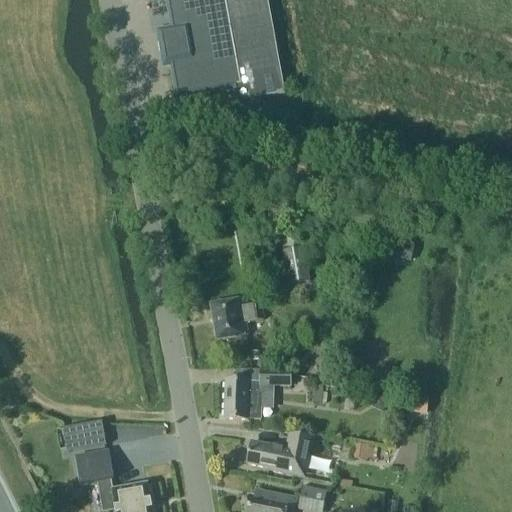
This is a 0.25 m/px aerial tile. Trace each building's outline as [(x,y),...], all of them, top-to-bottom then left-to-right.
[(157,0),(162,1),(169,1),(174,29),(159,32),(165,65),(172,64),(178,97),(235,87),(237,102),(285,94),(268,0),(157,0)] [(392,243),(388,257),(410,262),(413,248),(392,243)] [(302,248),(287,251),(281,252),(286,284),(308,280),(302,248)] [(245,324),(260,321),(263,320),(260,304),(242,307),(240,300),(207,306),(214,343),(247,337),(245,324)] [(291,372),(259,371),(259,384),(250,383),(250,382),(225,381),(224,422),(248,423),(248,421),(261,421),(261,411),(273,411),(274,388),(291,388),(291,372)] [(426,415),(427,401),(413,400),(411,414),(426,415)] [(106,447),(102,423),(63,430),(67,454),(106,447)] [(274,445),(274,447),(251,443),(246,467),(268,471),(268,473),(306,481),(314,440),(289,435),(286,448),(274,445)] [(345,444),(344,461),(377,462),(378,445),(345,444)] [(394,444),(391,464),(406,467),(410,446),(394,444)] [(102,511),(152,511),(147,486),(113,492),(112,482),(113,482),(107,453),(76,458),(82,487),(97,484),(102,511)] [(323,511),(328,493),(303,488),(298,511),(302,511),(323,511)] [(295,511),(298,499),(255,491),(254,498),(248,497),(244,511),(295,511)]
